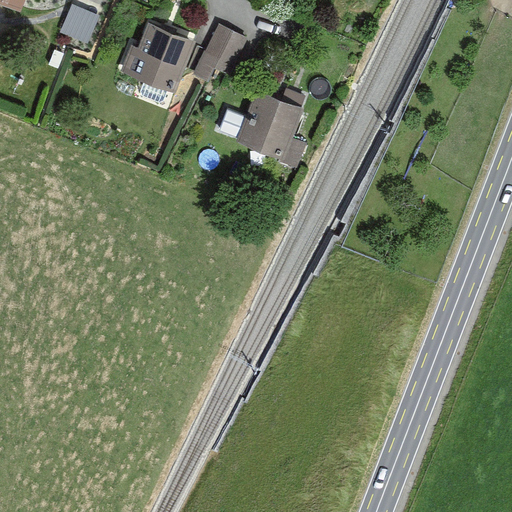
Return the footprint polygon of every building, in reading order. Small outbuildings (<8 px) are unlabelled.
[(19,0),(0,0),(0,7),(15,12),(19,0)] [(62,29),(90,39),(100,10),(72,0),(62,29)] [(239,38),(214,26),(203,50),(228,61),(239,38)] [(193,46),(145,27),(126,73),(174,93),(193,46)] [(298,103),(245,85),(228,136),(280,154),(298,103)]
